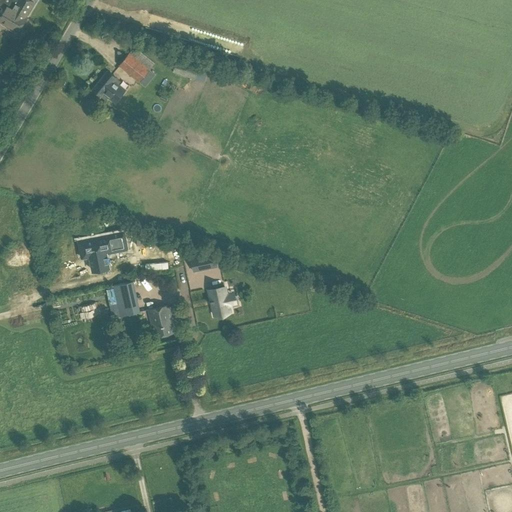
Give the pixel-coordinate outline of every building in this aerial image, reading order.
[(0,0),(0,7),(2,9),(0,12),(0,24),(17,34),(26,18),(25,17),(34,3),(33,2),(34,0),(0,0)] [(129,52),(130,53),(149,69),(155,64),(134,47),(129,52)] [(130,53),(118,66),(139,83),(150,70),(149,69),(130,53)] [(177,60),(173,72),(195,80),(199,67),(177,60)] [(126,90),(114,80),(116,78),(107,71),(92,90),(101,97),(103,94),(116,104),(126,90)] [(127,249),(123,233),(78,243),(82,259),(90,257),(93,271),(109,268),(106,253),(127,249)] [(214,255),(191,260),(194,272),(216,267),(214,255)] [(227,269),(226,260),(216,261),(217,270),(227,269)] [(133,281),(114,286),(120,316),(140,312),(133,281)] [(216,289),(209,291),(214,315),(230,312),(225,287),(218,289),(216,289)] [(169,305),(148,310),(154,337),(175,332),(169,305)] [(241,448),(242,459),(254,458),(253,447),(241,448)] [(230,452),(222,453),(224,463),(231,461),(230,452)]
